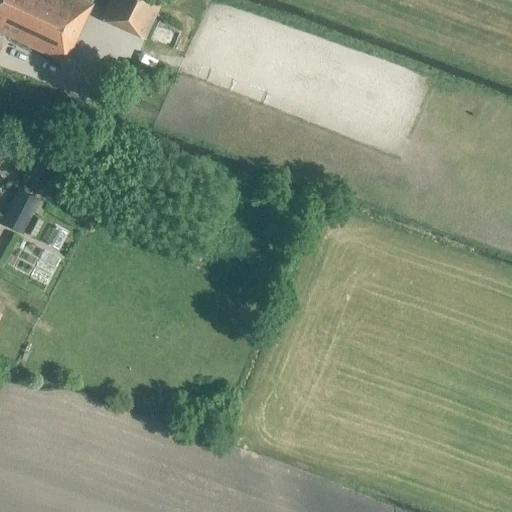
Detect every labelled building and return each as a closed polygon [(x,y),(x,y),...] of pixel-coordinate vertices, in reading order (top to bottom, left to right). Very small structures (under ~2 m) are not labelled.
[(84,0),(0,0),(0,31),(64,62),(66,59),(70,61),(72,57),(68,55),(93,4),(84,0)] [(109,0),(101,18),(145,38),(157,12),(169,18),(177,0),(109,0)] [(0,52),(26,64),(30,54),(3,43),(2,45),(0,44),(0,52)] [(22,232),(39,199),(18,188),(1,220),(22,232)] [(43,220),(32,214),(24,230),(35,236),(43,220)]
